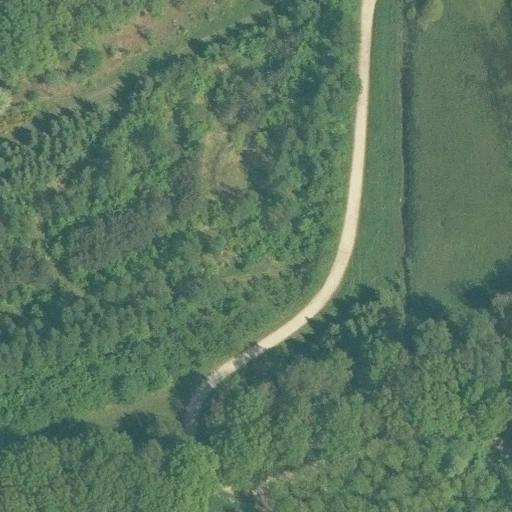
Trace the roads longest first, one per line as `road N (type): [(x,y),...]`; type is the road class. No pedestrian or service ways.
road 1 (track): [(369,0),(354,204),(340,268),(326,298),(296,328),(209,381),(189,432),(195,455)]
road 2 (track): [(340,268),(115,318),(52,304),(0,336)]
road 3 (track): [(195,455),(213,481),(252,491),(454,433),(511,459)]
road 4 (track): [(195,455),(511,372)]
road 5 (track): [(0,142),(282,0)]
road 6 (track): [(128,79),(85,163),(41,211),(61,303)]
road 7 (track): [(197,398),(0,453)]
road 8 (track): [(1,511),(195,455)]
